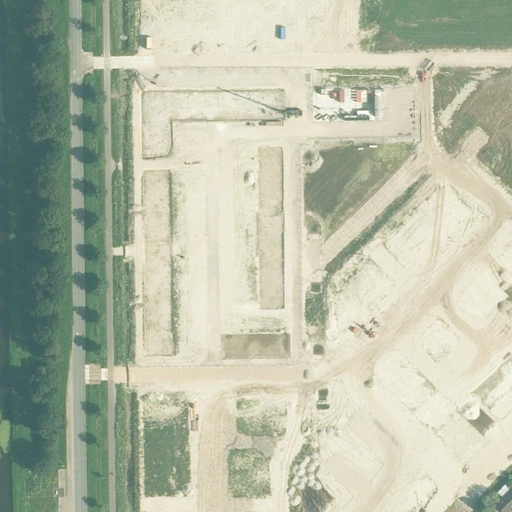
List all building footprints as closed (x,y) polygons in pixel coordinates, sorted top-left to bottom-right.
[(166,91),(144,91),(144,156),(145,156),(166,156),(166,116),(181,116),(181,117),(282,117),(282,94),(175,94),(175,97),(166,97),(166,91)] [(279,147),(259,148),(259,159),(279,159),(279,147)] [(279,159),(259,159),(259,170),(279,170),(279,159)] [(279,170),(259,170),(259,181),(279,180),(279,170)] [(165,173),(145,173),(145,184),(165,184),(165,173)] [(279,180),(259,181),(259,191),(279,191),(279,180)] [(165,184),(145,184),(145,195),(147,195),(165,195),(165,184)] [(279,191),(259,191),(260,203),(280,203),(279,191)] [(439,194),(431,202),(446,218),(459,206),(452,199),(448,203),(439,194)] [(165,195),(147,195),(147,206),(167,206),(167,195),(165,195)] [(431,202),(422,210),(432,220),(427,224),(434,230),(446,218),(431,202)] [(167,206),(147,206),(147,217),(167,216),(167,206)] [(167,216),(147,217),(148,227),(166,227),(168,227),(167,216)] [(266,216),(258,216),(258,234),(280,234),(280,221),(266,221),(266,216)] [(148,227),(146,227),(146,238),(166,238),(166,227),(148,227)] [(405,227),(396,236),(412,252),(425,239),(418,233),(414,237),(405,227)] [(280,234),(258,234),(258,252),(266,252),(266,246),(280,246),(280,234)] [(396,236),(388,244),(397,253),(393,257),(400,264),(412,252),(396,236)] [(166,238),(146,238),(146,250),(166,249),(166,238)] [(166,253),(146,254),(146,265),(166,265),(166,253)] [(280,262),(260,262),(260,274),(280,274),(280,262)] [(368,263),(359,272),(375,288),(389,275),(382,268),(378,273),(368,263)] [(166,265),(146,265),(146,276),(148,276),(166,276),(166,265)] [(359,272),(350,281),(360,290),(355,295),(362,301),(375,288),(359,272)] [(280,274),(260,274),(261,285),(281,284),(280,274)] [(166,276),(148,276),(148,287),(168,286),(168,276),(166,276)] [(511,289),(502,279),(494,287),(508,301),(511,297),(511,289)] [(281,284),(261,285),(261,295),(281,295),(281,284)] [(168,286),(148,287),(148,297),(168,297),(168,286)] [(494,287),(486,295),(500,309),(508,301),(494,287)] [(281,295),(261,295),(261,307),(281,307),(281,295)] [(486,295),(478,303),(492,317),(500,309),(486,295)] [(168,297),(148,297),(148,308),(166,308),(168,308),(168,297)] [(478,303),(471,310),(485,324),(492,317),(478,303)] [(148,308),(146,308),(147,319),(167,319),(166,308),(148,308)] [(471,310),(463,318),(477,332),(485,324),(471,310)] [(357,311),(340,311),(340,332),(357,332),(357,311)] [(369,316),(365,321),(369,325),(374,321),(369,316)] [(167,319),(147,319),(147,330),(167,330),(167,319)] [(455,326),(447,334),(460,348),(469,340),(455,326)] [(447,334),(439,342),(453,356),(460,348),(447,334)] [(170,336),(150,337),(150,353),(170,353),(170,336)] [(244,336),(234,337),(234,357),(245,356),(244,336)] [(255,336),(244,336),(245,356),(255,356),(255,336)] [(266,336),(255,336),(255,356),(266,356),(266,336)] [(277,336),(266,336),(266,356),(277,356),(277,336)] [(288,336),(277,336),(277,356),(288,356),(288,336)] [(234,337),(222,337),(222,357),(234,357),(234,337)] [(439,342),(431,349),(445,363),(453,356),(439,342)] [(431,349),(423,357),(437,371),(445,363),(431,349)] [(384,367),(375,376),(384,385),(400,369),(387,356),(380,362),(384,367)] [(400,369),(384,385),(393,394),(402,385),(407,389),(413,383),(400,369)] [(419,402),(410,411),(419,420),(435,404),(422,391),(415,397),(419,402)] [(161,398),(149,398),(149,411),(171,411),(171,392),(162,392),(162,398),(161,398)] [(248,411),(242,411),(242,421),(261,421),(261,398),(248,398),(248,411)] [(274,398),(261,398),(261,421),(280,420),(280,411),(274,411),(274,410),(274,398)] [(435,404),(419,420),(428,429),(437,420),(442,424),(448,418),(435,404)] [(171,411),(149,411),(149,424),(162,424),(162,430),(172,430),(171,411)] [(358,426),(342,442),(350,450),(366,434),(358,426)] [(454,437),(445,446),(454,455),(470,439),(456,426),(450,433),(454,437)] [(366,434),(350,450),(357,458),(373,442),(366,434)] [(169,437),(149,437),(149,448),(169,448),(169,437)] [(470,439),(454,455),(462,464),(472,455),(476,459),(483,453),(470,439)] [(373,442),(357,458),(365,465),(381,449),(373,442)] [(270,446),(250,446),(250,458),(270,457),(270,446)] [(169,448),(149,448),(149,459),(169,459),(169,448)] [(381,449),(365,465),(372,473),(388,457),(381,449)] [(270,457),(250,458),(250,468),(270,468),(270,457)] [(388,457),(372,473),(380,481),(396,465),(388,457)] [(169,459),(149,459),(149,470),(169,469),(169,459)] [(270,468),(250,468),(250,479),(268,479),(270,479),(270,468)] [(331,468),(319,480),(334,495),(346,483),(331,468)] [(169,469),(149,470),(150,481),(169,480),(169,469)] [(250,479),(248,479),(248,490),(268,490),(268,480),(268,479),(250,479)] [(169,480),(150,481),(150,491),(169,491),(169,480)] [(503,498),(497,505),(504,511),(511,511),(511,489),(511,490),(511,489),(506,484),(497,493),(498,493),(500,495),(501,494),(503,496),(504,497),(503,498)] [(398,491),(391,498),(396,503),(405,511),(421,495),(412,486),(402,496),(398,491)] [(268,490),(248,490),(248,501),(268,501),(268,490)] [(169,491),(150,491),(150,503),(170,502),(169,491)] [(421,495),(405,511),(421,511),(430,505),(421,495)] [(337,500),(333,504),(337,509),(342,504),(337,500)]
